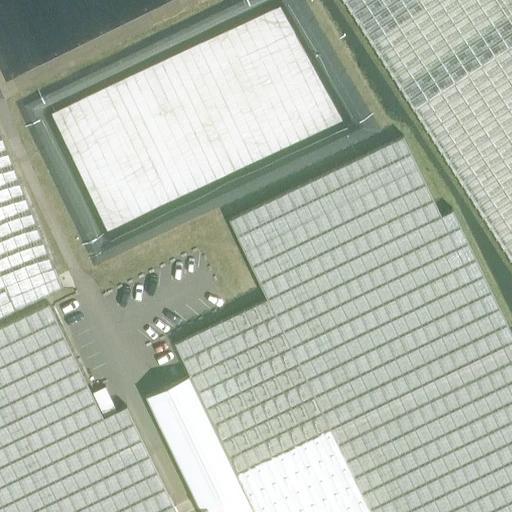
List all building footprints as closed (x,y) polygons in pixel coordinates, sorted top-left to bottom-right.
[(511,0),(339,0),(421,124),(511,263),(511,0)] [(0,318),(62,289),(62,288),(0,133),(0,318)] [(185,338),(172,344),(187,374),(252,511),(511,511),(511,333),(452,208),(441,213),(402,133),(227,219),(260,289),(265,299),(228,317),(190,335),(185,338)] [(177,511),(126,406),(103,417),(48,303),(0,327),(0,511),(177,511)] [(252,511),(187,374),(145,394),(201,511),(252,511)]
